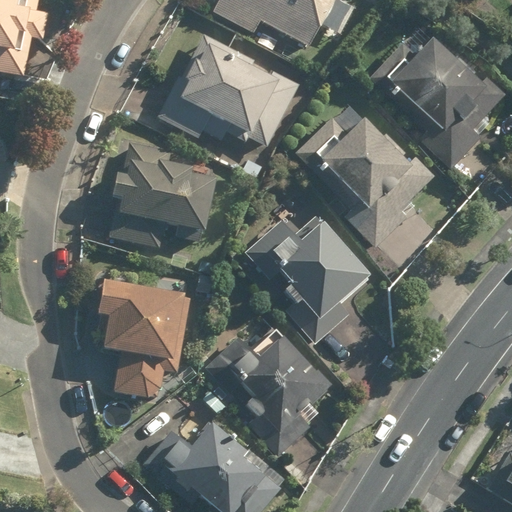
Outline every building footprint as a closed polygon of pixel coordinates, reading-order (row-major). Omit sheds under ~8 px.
[(22,9),(22,0),(0,0),(0,72),(26,78),(27,63),(19,62),(20,42),(46,44),(48,10),(22,9)] [(337,0),(219,0),(214,11),(259,32),(264,22),(313,48),(337,0)] [(435,37),(395,77),(433,115),(417,132),(451,166),(480,136),(466,122),(479,108),(488,117),(506,99),(485,78),(480,83),(435,37)] [(249,144),(252,137),(270,146),(304,77),(273,61),(268,70),(205,38),(175,98),(163,122),(202,141),(206,132),(228,143),(232,135),(249,144)] [(410,165),(353,105),(335,122),(350,137),(342,145),(334,136),(317,152),(364,201),(348,215),(376,246),(408,217),(391,199),(401,189),(413,201),(437,179),(418,158),(410,165)] [(114,199),(119,199),(112,240),(162,248),(166,225),(209,232),(218,180),(197,176),(198,165),(185,163),(187,153),(136,144),(124,142),(114,199)] [(267,164),(248,157),(240,178),(258,186),(267,164)] [(372,278),(320,217),(297,236),(283,219),(245,251),(269,279),(282,268),(306,296),(289,311),(319,345),(341,325),(331,313),(372,278)] [(107,280),(100,330),(109,331),(106,349),(120,351),(116,377),(123,395),(150,399),(165,386),(167,371),(174,371),(185,291),(107,280)] [(238,343),(206,373),(228,397),(246,380),(263,399),(245,416),(282,456),(325,417),(315,406),(336,387),(290,337),(258,365),(238,343)] [(177,432),(151,460),(196,503),(202,497),(217,511),(236,511),(270,477),(213,423),(192,446),(177,432)] [(511,453),(491,489),(511,501),(511,453)]
